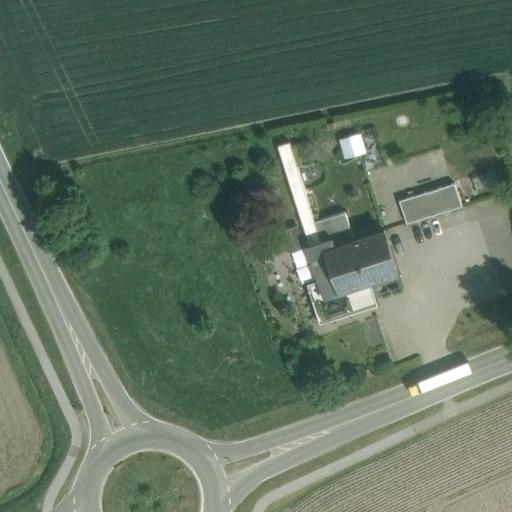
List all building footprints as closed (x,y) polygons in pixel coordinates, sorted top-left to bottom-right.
[(278,146),(308,244),(321,240),(315,221),(290,142),(278,146)] [(461,206),(454,183),(399,200),(406,223),(461,206)] [(200,223),(219,217),(214,198),(195,204),(200,223)] [(315,221),(321,240),(333,236),(336,245),(354,239),(345,212),(315,221)] [(304,245),(298,225),(282,230),(288,249),(304,245)] [(399,273),(385,230),(354,239),(336,245),(325,248),(338,292),(370,282),(399,273)] [(377,305),(370,282),(338,292),(325,248),(336,245),(333,236),(321,240),(308,244),(319,279),(308,283),(320,323),(377,305)] [(286,267),(266,272),(270,291),(290,286),(286,267)]
